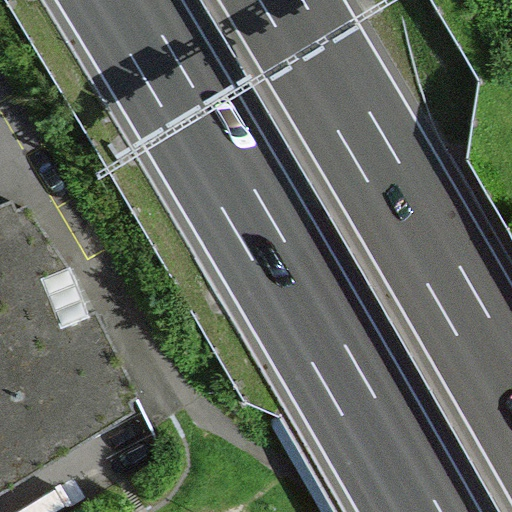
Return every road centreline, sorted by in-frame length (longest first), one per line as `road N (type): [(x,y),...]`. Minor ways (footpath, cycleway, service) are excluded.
road 1 (motorway): [(107,0),(293,298),(410,511)]
road 2 (motorway): [(511,405),(275,0)]
